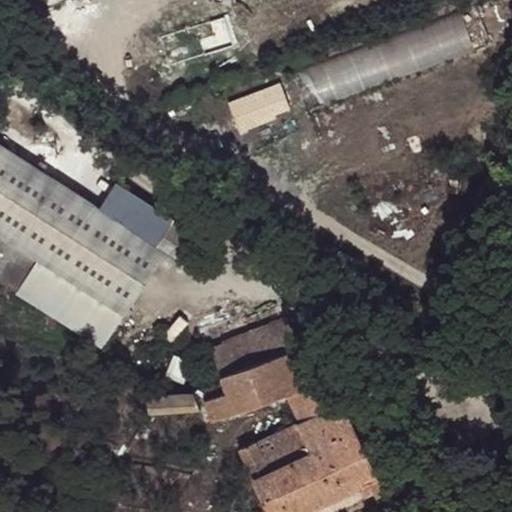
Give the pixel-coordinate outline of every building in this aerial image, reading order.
[(467,16),(296,66),(306,101),(478,51),(467,16)] [(241,128),(296,109),(285,79),(230,98),(241,128)] [(166,251),(119,220),(94,204),(0,142),(0,224),(129,308),(166,251)] [(94,204),(119,220),(134,197),(137,191),(112,175),(94,204)] [(137,191),(134,197),(181,229),(184,225),(186,222),(137,191)] [(181,229),(134,197),(119,220),(166,251),(168,252),(181,229)] [(0,224),(0,272),(106,342),(129,308),(0,224)] [(184,225),(181,229),(209,248),(212,243),(184,225)] [(209,248),(181,229),(168,252),(195,270),(209,248)] [(310,378),(291,321),(213,347),(222,372),(224,379),(228,392),(207,398),(215,420),(236,413),(291,394),(305,421),(299,424),(259,444),(258,441),(241,449),(255,479),(270,511),(304,511),(363,484),(368,494),(384,486),(383,484),(332,377),(319,382),(317,376),(310,378)] [(196,394),(146,398),(147,417),(201,408),(196,394)]
